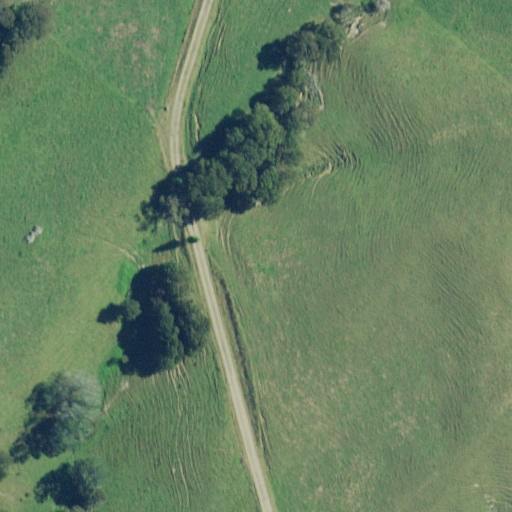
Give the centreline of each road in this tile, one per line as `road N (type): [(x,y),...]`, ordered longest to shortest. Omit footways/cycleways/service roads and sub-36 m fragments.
road 1 (unclassified): [(249,511),(173,247)]
road 2 (track): [(213,0),(175,135),(173,247)]
